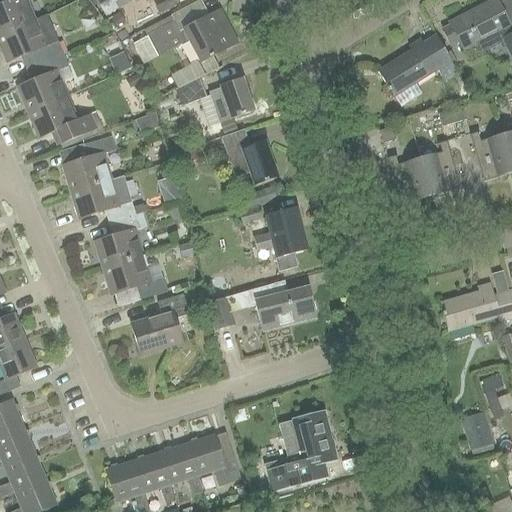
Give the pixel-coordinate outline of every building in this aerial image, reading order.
[(0,8),(0,39),(37,24),(27,0),(6,0),(8,5),(0,8)] [(93,0),(96,5),(98,4),(106,17),(119,9),(113,0),(93,0)] [(133,0),(134,2),(136,4),(144,0),(166,0),(167,1),(172,9),(178,5),(175,0),(133,0)] [(511,0),(507,0),(498,5),(496,1),(449,24),(451,29),(442,33),(449,47),(458,43),(463,52),(477,45),(481,52),(502,41),(511,61),(511,0)] [(219,11),(179,32),(173,22),(146,36),(157,57),(188,41),(199,63),(236,44),(219,11)] [(119,14),(110,20),(116,30),(126,24),(119,14)] [(48,49),(37,24),(0,39),(0,53),(6,68),(30,58),(34,69),(66,56),(61,44),(48,49)] [(156,57),(146,38),(134,45),(144,64),(156,57)] [(393,97),(437,70),(445,82),(459,73),(440,43),(426,51),(420,41),(409,47),(412,51),(378,72),(393,97)] [(72,69),(66,56),(34,69),(40,83),(16,93),(26,118),(69,100),(59,74),(72,69)] [(111,60),(117,74),(128,69),(122,56),(111,60)] [(173,76),(179,90),(199,79),(199,77),(202,76),(197,64),(173,76)] [(140,74),(127,80),(130,88),(143,82),(140,74)] [(207,97),(199,79),(179,90),(176,91),(182,107),(207,97)] [(241,80),(219,87),(220,89),(208,93),(209,97),(200,100),(210,128),(231,120),(231,119),(252,112),(241,80)] [(69,100),(26,118),(37,144),(62,134),(66,143),(96,131),(91,119),(79,124),(69,100)] [(451,113),(454,124),(466,121),(463,109),(451,113)] [(356,111),(353,126),(366,128),(369,114),(356,111)] [(439,116),(442,128),(454,124),(451,113),(439,116)] [(153,116),(139,121),(144,133),(157,127),(153,116)] [(232,120),(220,124),(225,137),(237,132),(232,120)] [(363,132),(370,156),(385,152),(383,144),(396,140),(392,128),(379,132),(378,128),(363,132)] [(276,178),(263,143),(249,148),(243,130),(220,139),(234,179),(249,173),(254,186),(276,178)] [(511,132),(501,136),(511,173),(511,132)] [(511,174),(511,173),(501,136),(481,142),(478,133),(469,135),(483,183),(511,174)] [(62,171),(70,197),(115,184),(107,157),(116,155),(113,142),(86,150),(90,162),(62,171)] [(439,153),(419,159),(430,198),(459,189),(446,142),(437,144),(439,153)] [(200,149),(174,159),(180,175),(206,166),(200,149)] [(430,198),(419,159),(398,165),(396,156),(387,159),(400,206),(430,198)] [(122,209),(115,184),(70,197),(79,224),(105,216),(109,228),(137,218),(133,205),(122,209)] [(249,196),(252,208),(269,203),(265,191),(249,196)] [(242,227),(249,225),(265,221),(269,233),(253,237),(257,252),(273,248),(276,259),(306,251),(295,209),(264,217),(265,219),(262,219),(259,207),(238,213),(242,227)] [(143,217),(137,218),(109,228),(113,241),(96,246),(104,272),(144,260),(137,236),(148,233),(143,217)] [(192,251),(190,243),(176,247),(179,254),(192,251)] [(144,260),(104,272),(112,299),(137,291),(141,304),(168,296),(164,282),(152,286),(144,260)] [(500,323),(511,319),(511,300),(509,292),(492,297),(488,284),(477,287),(478,293),(440,304),(448,332),(498,318),(500,323)] [(0,312),(10,308),(0,285),(0,312)] [(311,302),(307,288),(272,297),(269,286),(244,293),(248,308),(255,306),(262,333),(315,319),(314,313),(316,311),(314,303),(311,302)] [(173,322),(189,318),(183,297),(158,304),(162,318),(130,327),(139,360),(181,347),(173,322)] [(207,307),(215,332),(235,325),(227,298),(207,304),(207,307)] [(0,312),(0,357),(26,346),(10,308),(0,312)] [(511,334),(502,337),(510,366),(511,365),(511,334)] [(36,370),(26,346),(0,357),(0,372),(5,383),(0,385),(0,399),(20,391),(15,380),(36,370)] [(0,442),(24,431),(13,406),(0,411),(0,442)] [(325,465),(338,462),(325,412),(292,421),(292,422),(279,426),(288,460),(264,466),(272,494),(328,479),(325,465)] [(473,454),(493,448),(484,413),(463,418),(473,454)] [(0,467),(2,467),(4,471),(36,456),(24,431),(0,442),(0,467)] [(215,475),(219,488),(241,481),(234,460),(222,464),(214,439),(187,447),(198,481),(215,475)] [(189,484),(193,496),(202,493),(198,481),(187,447),(160,456),(171,489),(189,484)] [(47,481),(36,456),(4,471),(10,483),(0,487),(0,499),(14,493),(15,496),(47,481)] [(167,509),(169,508),(170,511),(177,511),(178,511),(171,490),(171,489),(160,456),(134,465),(144,498),(162,492),(167,509)] [(136,501),(139,511),(143,511),(148,510),(144,498),(134,465),(107,474),(118,507),(136,501)] [(13,511),(45,511),(59,506),(47,481),(15,496),(21,509),(13,511)] [(477,492),(481,503),(489,500),(485,489),(477,492)] [(490,502),(494,511),(511,511),(511,504),(508,495),(490,502)]
